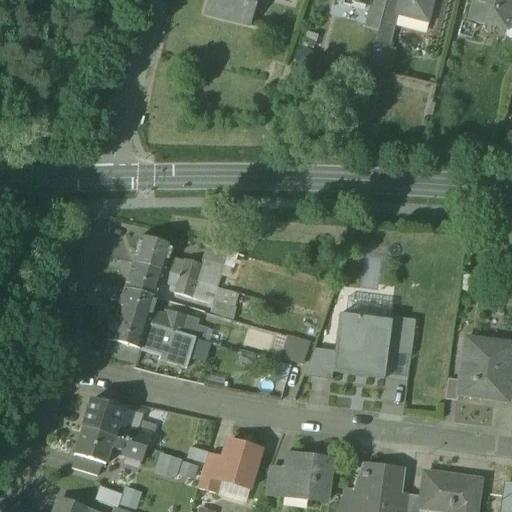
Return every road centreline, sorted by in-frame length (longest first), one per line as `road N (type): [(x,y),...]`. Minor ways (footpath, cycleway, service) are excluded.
road 1 (residential): [(511,449),(265,413),(54,367)]
road 2 (secondary): [(104,180),(363,180),(511,194)]
road 3 (residential): [(104,180),(157,0)]
road 4 (residential): [(54,367),(99,219)]
road 5 (residential): [(1,511),(54,367)]
road 6 (track): [(146,40),(0,4)]
